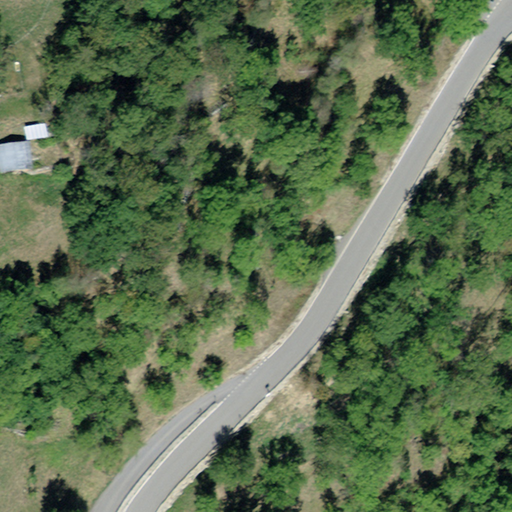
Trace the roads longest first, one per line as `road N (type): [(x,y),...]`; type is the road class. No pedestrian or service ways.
road 1 (tertiary): [(289,355),(511,9)]
road 2 (residential): [(102,511),(167,432),(225,385),(289,355)]
road 3 (tertiary): [(141,511),(150,493),(289,355)]
